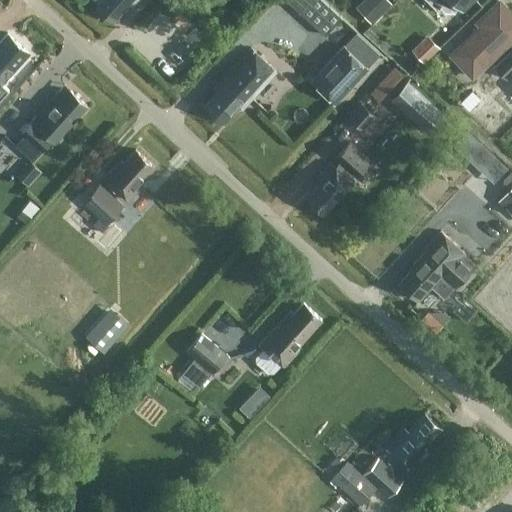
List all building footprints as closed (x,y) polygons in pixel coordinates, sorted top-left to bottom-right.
[(99,0),(101,1),(96,6),(113,20),(129,3),(131,5),(135,0),(99,0)] [(322,0),(308,0),(298,11),(324,35),(341,17),(322,0)] [(391,2),(389,0),(361,0),(356,6),(371,21),(391,2)] [(471,0),(426,0),(437,10),(440,7),(443,10),(454,11),(458,6),(462,10),(471,0)] [(480,26),(451,54),(472,76),(497,52),(492,46),(511,26),(511,14),(499,0),(477,22),(480,26)] [(0,98),(8,89),(1,82),(3,80),(18,64),(29,52),(7,32),(0,40),(0,98)] [(411,49),(423,62),(439,47),(427,34),(411,49)] [(367,66),(344,44),(311,79),(334,101),(367,66)] [(242,106),(275,70),(251,48),(214,88),(218,91),(205,105),(223,121),(240,103),(242,106)] [(511,49),(495,66),(505,77),(511,70),(511,49)] [(408,79),(392,97),(427,130),(443,111),(408,79)] [(65,94),(60,89),(20,132),(23,135),(14,145),(32,161),(51,140),(53,141),(87,105),(69,89),(65,94)] [(348,117),(362,130),(376,115),(361,102),(348,117)] [(320,182),(307,197),(324,212),(340,194),(356,176),(370,161),(349,141),(335,157),(316,178),(320,182)] [(104,178),(128,200),(141,185),(139,183),(154,166),(135,149),(123,162),(120,159),(104,178)] [(28,186),(41,171),(30,161),(16,175),(28,186)] [(104,233),(110,225),(107,222),(123,205),(99,183),(83,201),(99,216),(93,224),(104,233)] [(511,183),(497,200),(511,213),(511,183)] [(475,263),(464,253),(465,253),(440,230),(422,251),(423,252),(411,266),(412,268),(400,282),(418,299),(430,285),(444,297),(452,288),(475,263)] [(321,319),(303,302),(293,313),(290,310),(259,344),(263,346),(254,356),(256,361),(267,372),(275,372),(282,364),(283,365),(298,349),(296,346),(321,319)] [(128,323),(117,313),(100,332),(93,326),(85,335),(103,351),(128,323)] [(212,371),(217,375),(230,359),(226,355),(228,353),(200,331),(185,350),(194,358),(182,372),(199,387),(212,371)] [(265,383),(244,406),(256,417),(276,394),(265,383)] [(407,468),(415,459),(426,447),(424,445),(440,427),(424,412),(408,430),(404,426),(385,447),(407,468)] [(363,473),(388,495),(402,479),(377,456),(363,473)] [(331,477),(360,503),(376,486),(347,460),(331,477)]
